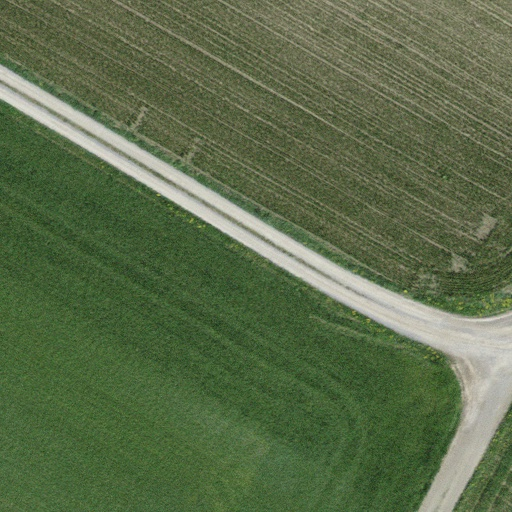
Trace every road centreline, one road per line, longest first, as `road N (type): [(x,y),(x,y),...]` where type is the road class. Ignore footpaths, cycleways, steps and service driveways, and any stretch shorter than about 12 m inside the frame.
road 1 (track): [(0,88),(404,328),(511,369)]
road 2 (track): [(440,511),(511,375)]
